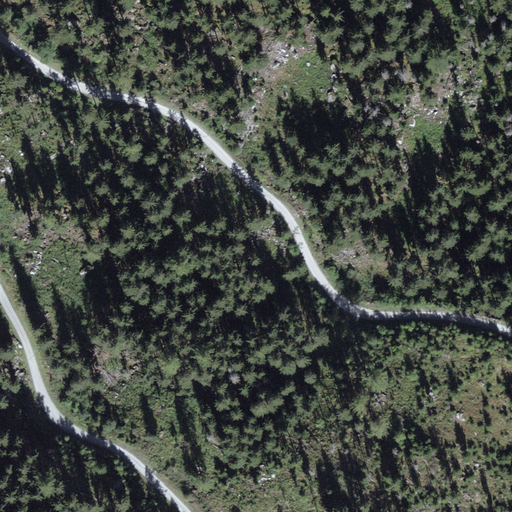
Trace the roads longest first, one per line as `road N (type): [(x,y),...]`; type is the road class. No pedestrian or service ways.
road 1 (track): [(511,334),(483,322),(379,315),(343,303),(283,209),(195,129),(149,104),(66,81),(0,36)]
road 2 (track): [(0,290),(55,414),(133,459),(185,511)]
